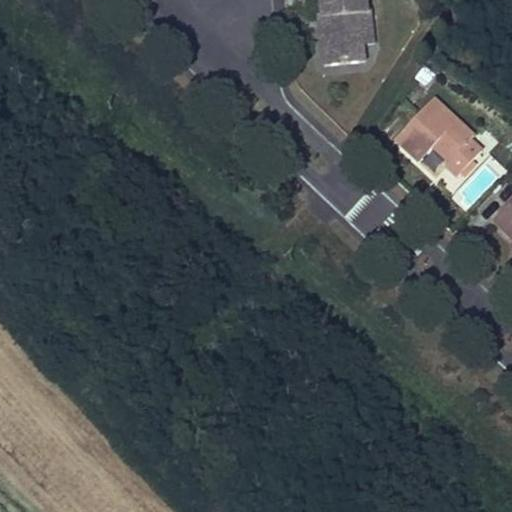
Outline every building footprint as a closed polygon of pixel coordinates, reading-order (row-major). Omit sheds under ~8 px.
[(320,30),(324,67),(365,62),(363,45),(360,15),(368,14),(368,13),(366,0),(320,0),(322,17),(322,18),(326,17),(328,29),(320,30)] [(363,45),(374,44),(371,13),(368,13),(368,14),(360,15),(363,45)] [(320,30),(328,29),(326,17),(322,18),(322,17),(319,17),(320,30)] [(458,178),(483,152),(471,141),(474,137),(434,100),(396,141),(420,164),(434,149),(449,163),(446,167),(458,178)] [(511,203),(494,222),(511,239),(511,203)]
